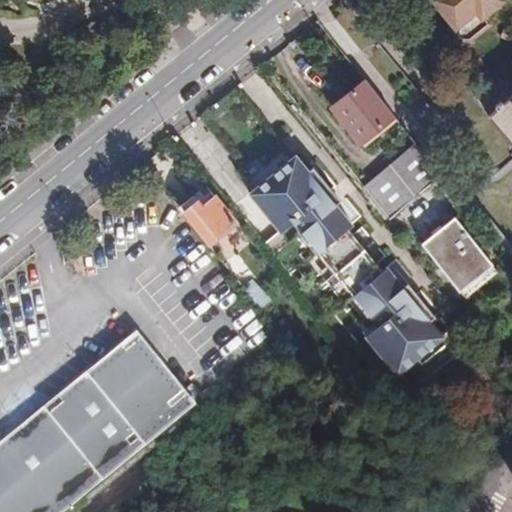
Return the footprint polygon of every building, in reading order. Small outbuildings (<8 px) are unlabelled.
[(471,10),(477,17),(498,0),(437,0),(456,23),(471,10)] [(481,23),(477,17),(471,10),(456,23),(466,34),(481,23)] [(390,109),(362,75),(328,102),(356,137),(390,109)] [(511,91),(487,113),(511,143),(511,91)] [(424,151),(371,193),(386,211),(438,169),(424,151)] [(268,175),(247,190),(272,222),(285,212),(298,229),(302,226),(317,245),(313,249),(331,271),(360,248),(343,226),(348,223),(332,203),(337,199),(311,165),(306,169),(294,153),(267,174),(268,175)] [(0,276),(0,511),(277,511),(278,511),(279,511),(365,511),(402,484),(141,160),(42,241),(0,276)] [(194,190),(178,203),(183,209),(199,196),(194,190)] [(199,196),(183,209),(207,240),(233,219),(213,193),(203,201),(199,196)] [(487,258),(449,210),(416,236),(454,283),(487,258)] [(220,256),(247,290),(256,283),(251,277),(271,261),(248,233),(220,256)] [(360,248),(331,271),(348,294),(352,290),(367,310),(363,313),(376,330),(364,340),(388,372),(408,356),(409,357),(436,336),(424,320),(428,317),(402,282),(397,286),(382,267),(377,270),(360,248)]
